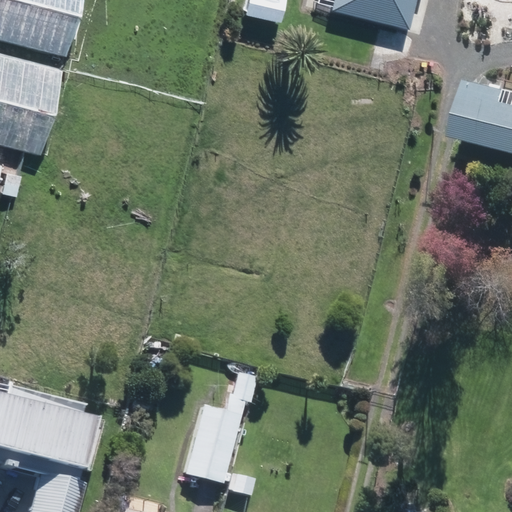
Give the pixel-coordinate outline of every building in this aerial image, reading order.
[(0,0),(0,40),(55,55),(68,0),(0,0)] [(234,0),(232,13),(265,19),(269,0),(234,0)] [(332,0),(331,7),(410,26),(416,0),(332,0)] [(0,145),(29,153),(50,68),(0,55),(0,145)] [(511,106),(506,105),(510,93),(470,83),(456,138),(511,152),(511,106)] [(20,171),(2,170),(2,195),(20,195),(20,171)] [(237,404),(243,378),(227,374),(221,400),(219,399),(216,413),(193,406),(175,476),(211,484),(222,439),(231,403),(237,404)] [(0,398),(0,464),(41,475),(78,484),(94,422),(0,398)] [(41,475),(31,511),(77,511),(84,486),(78,484),(41,475)] [(219,493),(241,498),(244,480),(222,475),(219,493)]
